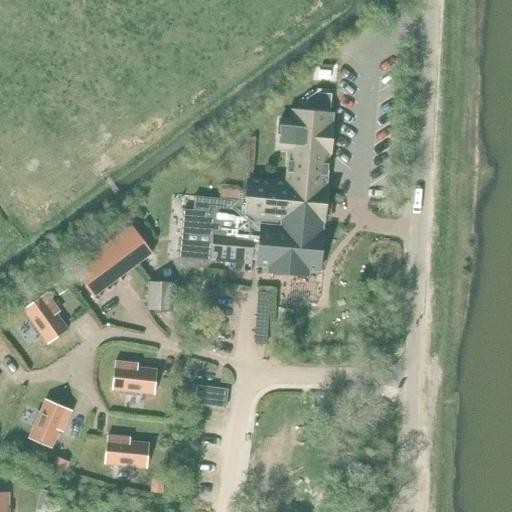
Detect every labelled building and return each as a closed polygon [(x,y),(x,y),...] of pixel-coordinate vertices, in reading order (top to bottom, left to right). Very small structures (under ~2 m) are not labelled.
[(183,211),(179,257),(208,260),(230,262),(230,269),(241,270),(242,263),(250,264),(250,257),(258,258),(258,264),(258,266),(266,266),(265,272),(305,276),(306,270),(317,271),(317,269),(325,187),(323,186),(326,154),(328,154),(330,124),(329,124),(330,114),(327,114),(329,94),(313,93),(304,99),(303,112),(290,111),(289,121),(277,120),(275,150),(287,151),(284,183),(245,180),(243,202),(194,198),(193,212),(183,211)] [(131,226),(73,269),(94,297),(152,254),(131,226)] [(148,281),(147,310),(172,311),(173,283),(148,281)] [(46,293),(24,309),(32,321),(29,323),(37,334),(40,332),(48,344),(68,330),(51,307),(54,305),(46,293)] [(115,362),(112,390),(126,391),(126,394),(140,396),(140,393),(154,394),(157,370),(128,367),(129,363),(115,362)] [(193,385),(190,404),(225,409),(228,389),(193,385)] [(35,426),(29,439),(51,448),(62,422),(66,424),(71,411),(46,400),(40,413),(37,412),(32,424),(35,426)] [(107,436),(104,464),(119,465),(118,469),(132,470),(132,467),(147,468),(149,444),(121,441),(121,437),(107,436)] [(57,457),(52,469),(65,474),(70,463),(57,457)] [(152,480),(151,493),(163,494),(164,481),(152,480)] [(8,511),(8,493),(0,493),(0,511),(8,511)] [(39,503),(37,510),(46,511),(48,505),(39,503)]
